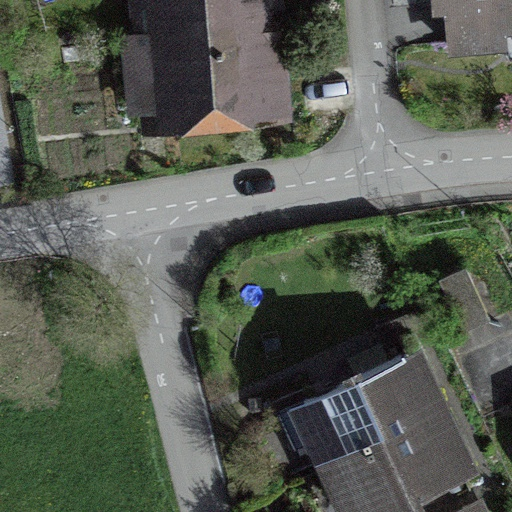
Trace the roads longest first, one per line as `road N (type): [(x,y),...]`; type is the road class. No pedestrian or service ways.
road 1 (residential): [(135,216),(208,511)]
road 2 (residential): [(135,216),(385,165)]
road 3 (residential): [(367,0),(385,165)]
road 4 (residential): [(0,236),(135,216)]
road 5 (residential): [(385,165),(511,156)]
